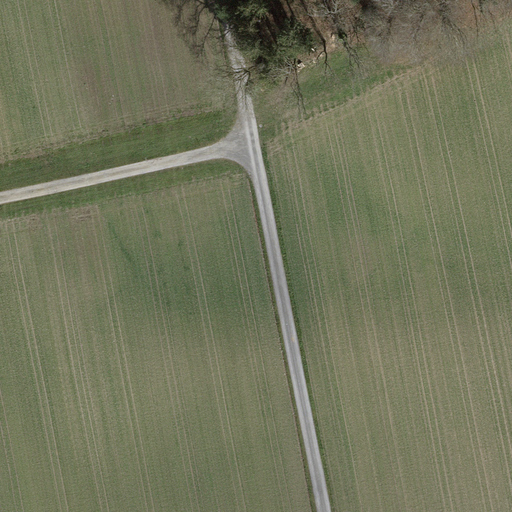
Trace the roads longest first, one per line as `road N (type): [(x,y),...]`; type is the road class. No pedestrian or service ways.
road 1 (track): [(227,0),(325,511)]
road 2 (track): [(254,144),(0,196)]
